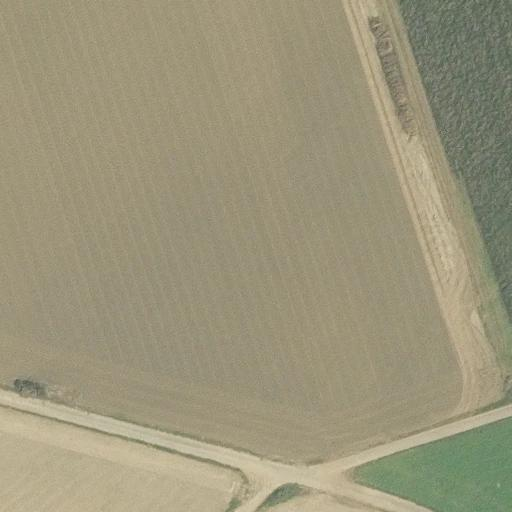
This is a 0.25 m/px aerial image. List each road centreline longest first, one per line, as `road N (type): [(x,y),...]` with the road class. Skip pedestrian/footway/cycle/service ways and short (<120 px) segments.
road 1 (unclassified): [(303,478),(0,395)]
road 2 (unclassified): [(303,478),(511,411)]
